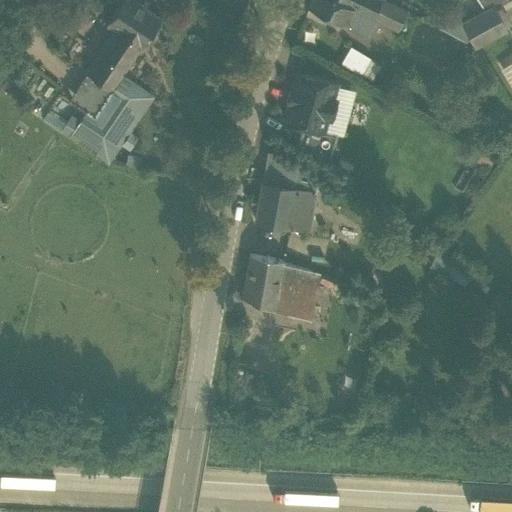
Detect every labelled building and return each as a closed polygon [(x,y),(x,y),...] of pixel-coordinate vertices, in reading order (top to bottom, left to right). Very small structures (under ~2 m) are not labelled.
[(161,17),(135,0),(122,0),(108,22),(116,28),(141,45),(142,46),(161,17)] [(357,0),(312,0),(309,8),(346,25),(353,9),(357,0)] [(357,0),(353,9),(373,19),(382,0),(357,0)] [(407,11),(385,0),(382,0),(373,19),(398,30),(407,11)] [(478,0),(485,11),(495,6),(506,0),(478,0)] [(485,11),(462,23),(474,45),(506,27),(495,6),(485,11)] [(141,45),(116,28),(86,72),(112,89),(121,75),(141,45)] [(350,44),(340,60),(361,73),(371,57),(350,44)] [(336,83),(298,72),(293,89),(292,88),(287,103),(289,104),(285,120),(302,125),(323,131),(327,116),(331,118),(336,98),(332,97),(336,83)] [(152,96),(121,75),(112,89),(124,97),(110,117),(129,129),(152,96)] [(101,130),(82,117),(70,135),(108,161),(120,143),(101,130)] [(129,129),(110,117),(101,130),(120,143),(129,129)] [(323,131),(302,125),(296,148),(331,157),(337,134),(323,131)] [(317,182),(295,177),(293,188),(315,192),(317,182)] [(293,188),(262,182),(255,219),(309,229),(315,192),(293,188)] [(284,260),(250,254),(242,296),(276,309),(280,283),(284,260)] [(351,285),(285,258),(284,260),(280,283),(299,287),(294,313),(309,316),(307,329),(305,340),(335,347),(337,339),(346,302),(351,285)] [(299,287),(280,283),(276,309),(286,311),(294,313),(299,287)] [(294,313),(286,311),(284,325),(307,329),(309,316),(294,313)]
